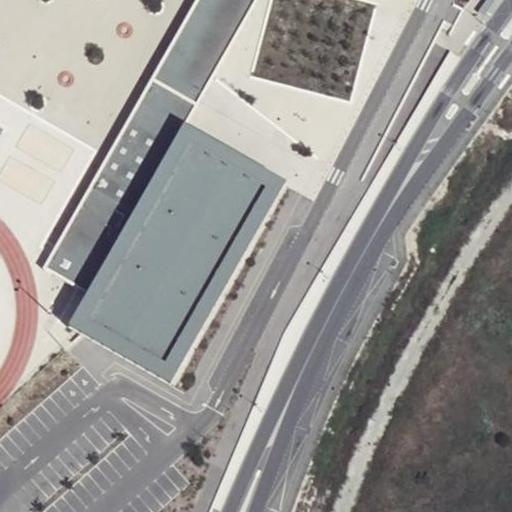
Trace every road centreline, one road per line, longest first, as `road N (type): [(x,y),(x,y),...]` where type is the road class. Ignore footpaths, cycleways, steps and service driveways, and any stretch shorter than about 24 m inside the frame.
road 1 (secondary): [(511,4),(411,152),(380,227)]
road 2 (secondary): [(380,227),(511,50)]
road 3 (secondary): [(302,376),(380,227)]
road 4 (secondary): [(302,376),(277,403),(231,511)]
road 5 (secondary): [(258,511),(296,416),(302,376)]
